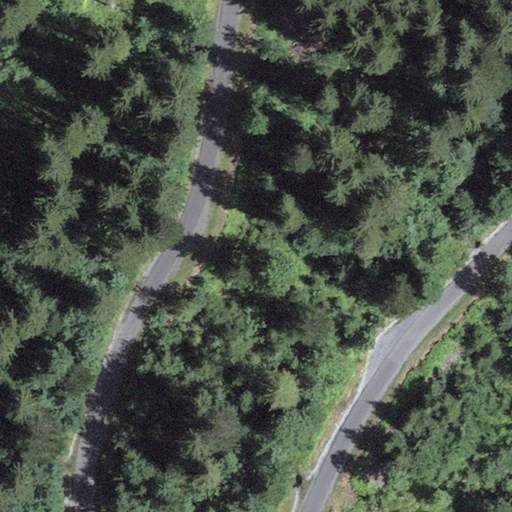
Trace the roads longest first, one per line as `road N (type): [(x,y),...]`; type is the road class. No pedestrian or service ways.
road 1 (tertiary): [(84,511),(96,428),(120,354),(193,210),(232,0)]
road 2 (tertiary): [(511,231),(419,329),(372,394),(311,511)]
